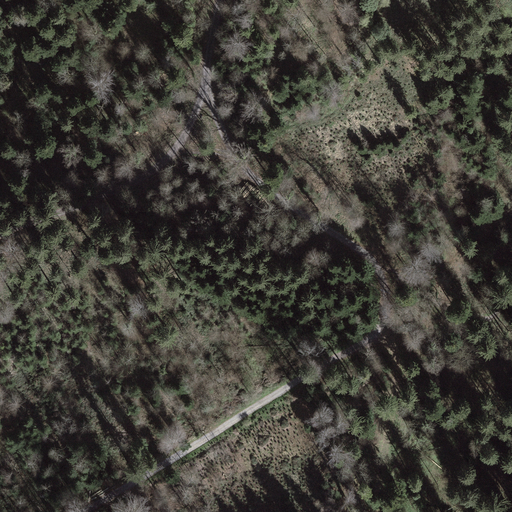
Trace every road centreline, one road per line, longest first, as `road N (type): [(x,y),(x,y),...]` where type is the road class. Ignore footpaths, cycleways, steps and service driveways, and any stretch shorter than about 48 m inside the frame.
road 1 (track): [(381,327),(366,345),(85,511)]
road 2 (track): [(381,327),(387,292),(379,269),(355,245),(266,193),(227,148),(209,86)]
road 3 (track): [(209,86),(176,151),(58,216),(0,231)]
